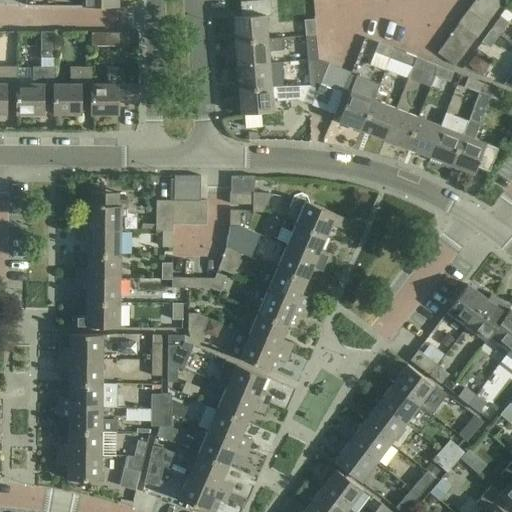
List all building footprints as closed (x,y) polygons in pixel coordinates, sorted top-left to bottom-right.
[(235,43),(282,39),(282,37),(266,38),(264,15),(270,15),(268,0),(261,0),(239,2),(240,17),(233,18),(235,43)] [(473,0),(466,10),(486,24),(498,7),(497,0),(473,0)] [(457,22),(458,23),(477,36),(486,24),(466,10),(457,22)] [(500,16),(490,30),(499,36),(508,22),(500,16)] [(303,37),(315,36),(313,20),(302,20),(303,37)] [(56,22),(57,57),(68,57),(67,22),(56,22)] [(458,23),(451,33),(469,46),(477,36),(458,23)] [(490,30),(481,42),(490,48),(499,36),(490,30)] [(43,95),(54,95),(54,83),(55,83),(54,32),(41,32),(41,67),(33,67),(34,83),(18,83),(17,83),(16,103),(16,114),(43,115),(43,95)] [(451,33),(444,43),(462,56),(469,46),(451,33)] [(118,34),(91,34),(91,46),(118,46),(118,34)] [(305,61),(316,60),(315,36),(303,37),(305,61)] [(282,39),(235,43),(236,66),(268,64),(267,52),(283,50),(282,39)] [(390,58),(394,49),(379,43),(375,52),(390,58)] [(437,53),(455,66),(462,56),(444,43),(437,53)] [(394,49),(390,58),(405,64),(408,55),(394,49)] [(431,87),(435,76),(439,67),(417,59),(409,79),(431,87)] [(318,91),(320,85),(324,75),(318,76),(316,60),(305,61),(307,86),(318,91)] [(268,64),(236,66),(238,90),(270,88),(270,87),(268,64)] [(320,85),(331,90),(339,69),(328,65),(324,75),(320,85)] [(5,103),(16,103),(17,83),(18,83),(18,67),(0,66),(0,113),(5,114),(5,103)] [(453,73),(452,72),(439,67),(435,76),(450,82),(453,73)] [(80,95),(91,95),(91,83),(92,83),(92,68),(71,68),(71,83),(55,83),(54,83),(54,95),(54,115),(80,115),(80,95)] [(91,83),(91,95),(91,115),(117,115),(118,94),(138,94),(138,86),(118,85),(118,68),(107,68),(108,83),(92,83),(91,83)] [(481,76),(503,82),(505,74),(483,68),(481,76)] [(345,89),(351,74),(339,69),(331,90),(343,94),(345,89)] [(335,113),(341,115),(339,122),(362,130),(374,100),(380,84),(357,75),(351,91),(345,89),(343,94),(335,113)] [(480,93),(483,84),(468,78),(464,87),(480,93)] [(297,87),(297,79),(277,80),(277,87),(278,88),(297,87)] [(483,84),(480,93),(491,98),(495,99),(498,90),(483,84)] [(323,110),(331,90),(320,85),(318,91),(312,105),(312,106),(323,110)] [(272,113),(271,99),(278,99),(279,101),(298,99),(312,105),(318,91),(307,86),(297,87),(278,88),(277,87),(270,87),(270,88),(238,90),(240,115),(272,113)] [(335,115),(335,113),(343,94),(331,90),(323,110),(335,115)] [(468,124),(452,165),(474,173),(477,167),(489,171),(498,148),(475,139),(479,128),(491,98),(480,93),(468,124)] [(362,130),(385,139),(396,109),(374,100),(362,130)] [(385,139),(408,148),(419,118),(396,109),(385,139)] [(408,148),(430,156),(441,126),(419,118),(408,148)] [(441,126),(430,156),(452,165),(468,124),(457,119),(453,131),(441,126)] [(201,175),(175,175),(175,200),(185,200),(196,200),(201,200),(201,175)] [(121,229),(121,217),(126,217),(127,200),(108,199),(108,192),(92,192),(92,205),(88,205),(88,219),(77,219),(76,229),(121,229)] [(231,192),(230,204),(254,205),(254,210),(263,211),(270,193),(231,192)] [(157,200),(156,230),(163,230),(173,231),(173,224),(174,200),(157,200)] [(174,200),(173,224),(185,224),(185,200),(175,200),(174,200)] [(196,200),(185,200),(185,224),(196,224),(196,200)] [(201,200),(196,200),(196,224),(207,224),(208,200),(201,200)] [(305,201),(298,219),(296,223),(326,236),(331,223),(343,228),(346,219),(305,201)] [(241,211),(230,210),(230,226),(241,225),(241,211)] [(320,249),(326,236),(296,223),(292,232),(282,228),(277,239),(287,244),(287,245),(328,262),(331,254),(320,249)] [(227,247),(242,253),(251,257),(260,235),(241,227),(241,225),(230,226),(229,242),(227,247)] [(120,254),(121,229),(76,229),(76,238),(87,238),(87,254),(120,254)] [(163,230),(163,246),(173,247),(173,231),(163,230)] [(324,272),(328,262),(287,245),(277,268),(307,280),(312,267),(324,272)] [(221,262),(218,269),(234,275),(242,253),(227,247),(221,262)] [(76,277),(120,278),(120,254),(87,254),(87,267),(76,267),(76,277)] [(162,279),(171,279),(172,279),(172,278),(172,263),(162,262),(162,279)] [(268,290),(309,307),(313,298),(301,293),(307,280),(277,268),(268,290)] [(214,278),(211,287),(219,291),(225,276),(217,273),(214,278)] [(87,302),(120,302),(120,278),(76,277),(76,286),(87,287),(87,302)] [(192,287),(192,278),(172,278),(172,279),(171,279),(171,287),(192,287)] [(192,278),(192,287),(211,287),(214,278),(192,278)] [(448,310),(468,325),(488,299),(468,284),(448,310)] [(258,313),(288,326),(294,312),(305,317),(309,307),(268,290),(258,313)] [(175,291),(175,302),(188,302),(188,291),(175,291)] [(488,341),(492,336),(492,335),(507,314),(488,299),(468,325),(488,341)] [(119,327),(120,302),(87,302),(86,316),(75,316),(75,326),(119,327)] [(183,319),(183,303),(173,302),(172,319),(183,319)] [(492,336),(511,350),(511,348),(511,308),(507,314),(492,335),(492,336)] [(211,319),(199,314),(199,313),(189,313),(189,329),(190,337),(202,342),(206,332),(211,319)] [(258,313),(248,335),(289,352),(293,344),(282,339),(288,326),(258,313)] [(211,319),(206,332),(217,337),(223,324),(211,319)] [(59,357),(103,357),(103,334),(70,333),(70,348),(59,348),(59,357)] [(185,343),(185,334),(168,334),(168,344),(185,344),(185,343)] [(286,361),(289,352),(248,335),(239,358),(269,370),(274,357),(286,361)] [(152,341),(152,358),(163,358),(163,342),(152,341)] [(185,344),(168,344),(168,365),(178,365),(184,367),(193,346),(185,343),(185,344)] [(411,359),(426,371),(430,374),(437,366),(437,365),(417,350),(411,359)] [(71,368),(70,381),(102,381),(103,357),(59,357),(58,367),(71,368)] [(162,375),(163,358),(152,358),(152,375),(162,375)] [(235,364),(227,385),(268,403),(271,395),(260,390),(265,377),(235,364)] [(178,381),(178,365),(168,365),(167,381),(178,381)] [(392,384),(419,404),(434,385),(407,365),(392,384)] [(437,366),(430,374),(441,382),(447,374),(437,366)] [(58,396),(58,405),(102,406),(102,381),(70,381),(70,396),(58,396)] [(419,404),(392,384),(378,403),(405,423),(419,404)] [(216,409),(247,421),(252,408),(263,413),(268,403),(227,385),(216,409)] [(470,405),(476,395),(466,388),(459,397),(470,405)] [(162,393),(153,393),(152,393),(151,409),(161,409),(162,393)] [(188,407),(171,400),(172,393),(162,393),(161,409),(171,409),(171,412),(184,418),(188,407)] [(476,395),(470,405),(480,412),(487,403),(476,395)] [(364,422),(390,442),(391,442),(399,448),(413,430),(405,423),(378,403),(364,422)] [(70,416),(70,429),(102,430),(118,430),(118,420),(102,420),(102,406),(58,405),(58,415),(70,416)] [(151,425),(161,425),(161,409),(151,409),(151,425)] [(171,425),(171,412),(171,409),(161,409),(161,425),(171,425)] [(247,421),(216,409),(207,431),(248,449),(252,439),(241,435),(247,421)] [(468,442),(476,432),(484,423),(475,416),(459,434),(468,442)] [(390,442),(364,422),(349,441),(376,462),(390,442)] [(57,444),(57,453),(102,454),(102,432),(118,432),(118,430),(102,430),(70,429),(69,444),(57,444)] [(244,457),(248,449),(207,431),(198,454),(228,466),(234,453),(244,457)] [(139,440),(136,454),(144,456),(147,441),(139,440)] [(361,481),(376,462),(349,441),(335,460),(361,481)] [(153,446),(150,461),(159,463),(163,448),(153,446)] [(448,456),(456,462),(464,453),(456,446),(448,456)] [(101,479),(101,460),(102,454),(57,453),(57,464),(69,464),(69,479),(101,479)] [(222,479),(228,466),(198,454),(188,476),(229,493),(233,484),(222,479)] [(126,455),(123,469),(140,473),(142,462),(143,459),(133,457),(126,455)] [(456,462),(448,456),(439,466),(447,473),(456,462)] [(158,487),(163,467),(163,466),(159,465),(159,463),(150,461),(145,483),(158,487)] [(430,462),(425,468),(428,470),(437,477),(442,471),(430,462)] [(511,462),(501,476),(510,484),(502,494),(511,503),(511,462)] [(363,490),(352,482),(335,469),(321,488),(349,509),(363,490)] [(437,477),(428,470),(412,489),(421,496),(437,477)] [(225,502),(229,493),(188,476),(179,498),(209,511),(215,497),(225,502)] [(511,511),(511,503),(502,494),(492,485),(476,504),(485,511),(511,511)] [(306,507),(312,511),(346,511),(349,509),(321,488),(306,507)] [(421,496),(412,489),(403,499),(411,506),(421,496)]
